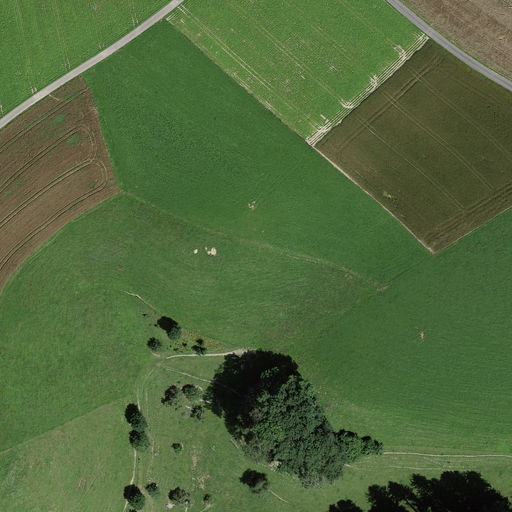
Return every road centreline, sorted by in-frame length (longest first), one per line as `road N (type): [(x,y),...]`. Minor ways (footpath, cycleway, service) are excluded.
road 1 (track): [(0,128),(183,0)]
road 2 (unclassified): [(391,0),(511,90)]
